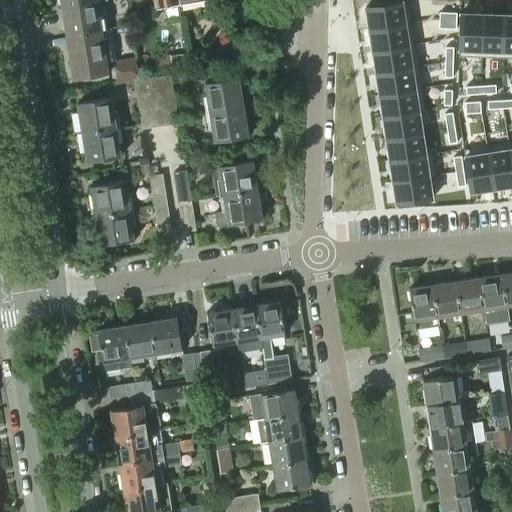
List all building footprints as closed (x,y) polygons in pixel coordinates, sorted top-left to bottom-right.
[(60,0),(66,35),(101,30),(97,3),(107,1),(106,0),(60,0)] [(408,0),(407,0),(365,7),(369,29),(412,22),(408,0)] [(439,12),(439,20),(456,21),(456,13),(439,12)] [(460,13),(459,56),(481,57),(483,13),(460,13)] [(483,13),(481,57),(503,57),(505,14),(483,13)] [(511,14),(505,14),(503,57),(511,57),(511,14)] [(439,20),(438,28),(456,29),(456,21),(439,20)] [(412,22),(369,29),(372,51),(415,44),(412,22)] [(101,30),(66,35),(73,79),(108,73),(101,30)] [(415,44),(372,51),(375,72),(419,66),(415,44)] [(445,48),(444,63),(453,63),(453,48),(445,48)] [(209,53),(210,65),(224,63),(222,51),(209,53)] [(170,59),(156,61),(157,72),(172,69),(170,59)] [(444,63),(444,77),(452,78),(453,63),(444,63)] [(419,66),(375,72),(379,94),(422,87),(419,66)] [(137,94),(160,90),(172,88),(170,75),(135,81),(137,94)] [(205,82),(210,112),(243,106),(239,77),(205,82)] [(496,84),(481,85),(481,93),(496,93),(496,84)] [(481,85),(466,86),(466,94),(481,93),(481,85)] [(422,87),(379,94),(382,116),(419,110),(419,111),(425,110),(422,87)] [(178,123),(172,88),(160,90),(166,124),(178,123)] [(137,94),(137,98),(149,96),(154,126),(166,124),(160,90),(137,94)] [(443,90),(443,105),(451,105),(452,90),(443,90)] [(149,96),(137,98),(142,128),(154,126),(149,96)] [(77,102),(82,132),(115,127),(111,97),(77,102)] [(511,99),(502,100),(503,108),(511,107),(511,99)] [(502,100),(487,101),(488,109),(503,108),(502,100)] [(480,102),(465,102),(466,111),(481,110),(480,102)] [(243,106),(210,112),(215,141),(248,136),(243,106)] [(419,110),(382,116),(386,138),(422,132),(419,111),(419,110)] [(452,112),(444,113),(446,128),(454,127),(452,112)] [(115,127),(82,132),(86,161),(120,156),(115,127)] [(454,127),(446,128),(448,143),(456,142),(454,127)] [(422,132),(386,138),(389,159),(426,154),(426,153),(422,132)] [(511,169),(508,142),(486,146),(493,189),(511,185),(511,169)] [(486,146),(464,149),(470,192),(493,189),(486,146)] [(426,154),(389,159),(392,181),(429,175),(429,176),(435,175),(432,152),(426,153),(426,154)] [(461,155),(452,157),(455,171),(463,170),(461,155)] [(216,196),(223,195),(257,190),(252,160),(211,166),(216,196)] [(173,172),(178,202),(190,200),(185,170),(173,172)] [(463,170),(455,171),(457,186),(465,185),(463,170)] [(150,176),(154,206),(167,204),(162,174),(150,176)] [(429,175),(392,181),(396,203),(433,198),(429,176),(429,175)] [(90,185),(95,215),(129,210),(124,180),(90,185)] [(257,190),(223,195),(226,210),(214,212),(216,226),(261,219),(257,190)] [(190,200),(178,202),(182,232),(195,230),(190,200)] [(167,204),(154,206),(159,235),(171,233),(167,204)] [(129,210),(95,215),(100,245),(133,239),(129,210)] [(511,271),(502,273),(507,305),(511,304),(511,271)] [(502,273),(479,277),(484,309),(486,323),(509,320),(507,305),(502,273)] [(479,277),(456,280),(461,312),(484,309),(479,277)] [(456,280),(433,284),(437,316),(461,312),(456,280)] [(433,284),(409,288),(415,328),(438,324),(437,316),(433,284)] [(280,301),(255,304),(260,337),(264,359),(272,357),(269,336),(285,333),(280,301)] [(255,304),(232,308),(236,341),(260,337),(255,304)] [(232,308),(207,312),(212,345),(236,341),(232,308)] [(176,317),(150,321),(155,353),(182,348),(176,317)] [(150,321),(124,325),(129,357),(155,353),(150,321)] [(124,325),(97,329),(102,361),(104,371),(130,367),(129,357),(124,325)] [(500,336),(502,348),(511,346),(511,341),(511,334),(500,336)] [(488,338),(478,340),(479,352),(490,350),(488,338)] [(465,342),(455,343),(456,355),(467,353),(465,342)] [(418,349),(420,361),(444,357),(442,345),(418,349)] [(200,352),(204,378),(215,376),(210,350),(200,352)] [(181,354),(186,380),(196,379),(192,353),(181,354)] [(264,359),(267,383),(290,380),(288,367),(274,370),(272,357),(264,359)] [(478,373),(484,372),(488,371),(500,369),(498,357),(476,360),(478,373)] [(251,373),(242,374),(244,387),(253,386),(251,373)] [(244,387),(242,374),(232,376),(234,388),(244,387)] [(423,380),(426,403),(458,398),(454,375),(423,380)] [(149,380),(138,381),(140,392),(151,390),(149,380)] [(110,397),(126,394),(140,392),(138,381),(108,386),(110,397)] [(502,383),(490,385),(491,393),(504,391),(502,383)] [(110,409),(115,436),(160,429),(156,401),(181,396),(179,385),(151,390),(140,392),(126,394),(128,406),(110,409)] [(293,387),(261,393),(265,417),(297,412),(293,387)] [(504,391),(491,393),(492,402),(505,400),(504,391)] [(426,403),(430,426),(462,421),(458,398),(426,403)] [(265,417),(257,419),(261,442),(269,441),(301,435),(297,412),(265,417)] [(210,417),(212,426),(225,424),(223,415),(210,417)] [(430,426),(433,449),(465,444),(462,421),(430,426)] [(225,424),(212,426),(213,435),(226,433),(225,424)] [(117,452),(119,463),(178,452),(198,449),(197,441),(191,442),(191,439),(162,444),(160,429),(115,436),(114,436),(111,440),(113,450),(116,452),(117,452)] [(497,431),(498,439),(511,437),(510,429),(497,431)] [(301,435),(269,441),(273,465),(305,459),(301,435)] [(511,444),(511,437),(498,439),(499,448),(511,445),(511,444)] [(433,449),(437,472),(469,467),(465,444),(433,449)] [(119,463),(123,489),(162,482),(160,467),(180,463),(178,452),(119,463)] [(230,459),(218,462),(220,473),(232,471),(230,459)] [(305,459),(273,465),(277,489),(309,483),(305,459)] [(437,472),(441,495),(472,490),(469,467),(437,472)] [(162,482),(123,489),(127,511),(149,511),(171,508),(166,482),(162,482)] [(441,495),(443,511),(475,511),(472,490),(441,495)] [(224,499),(226,510),(259,505),(257,493),(224,499)]
